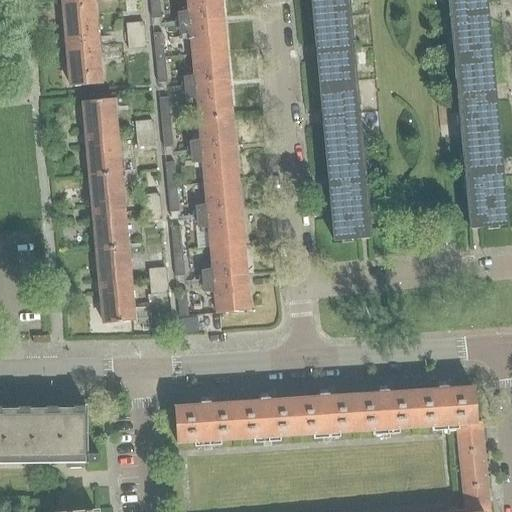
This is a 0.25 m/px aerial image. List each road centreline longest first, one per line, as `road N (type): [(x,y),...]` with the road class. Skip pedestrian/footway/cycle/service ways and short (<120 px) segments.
road 1 (residential): [(298,288),(273,0)]
road 2 (residential): [(298,288),(511,268)]
road 3 (unclassified): [(306,360),(501,346)]
road 4 (unclassified): [(139,369),(306,360)]
road 5 (residential): [(152,511),(139,369)]
road 6 (unclassified): [(0,372),(139,369)]
road 7 (residential): [(511,470),(501,346)]
